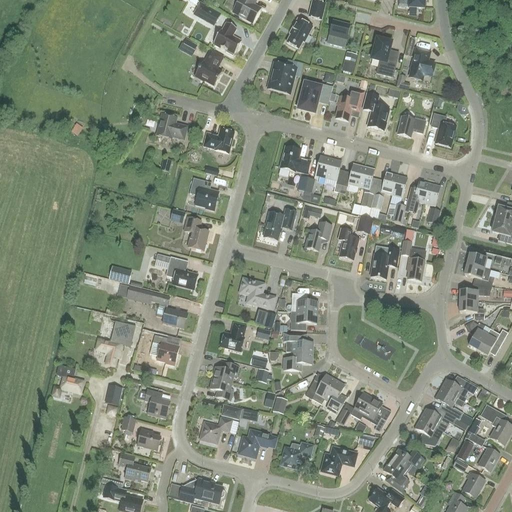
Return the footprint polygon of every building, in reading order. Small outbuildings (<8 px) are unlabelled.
[(252,23),(260,10),(259,10),(259,11),(252,7),(256,0),(241,0),(234,13),(252,23)] [(399,0),(399,7),(408,8),(408,9),(424,10),(424,0),(399,0)] [(312,2),(308,18),(321,22),(325,5),(312,2)] [(199,6),(194,14),(215,25),(219,17),(199,6)] [(298,51),(303,43),(304,44),(312,29),(297,20),(291,31),(293,32),(286,44),(298,51)] [(344,50),(350,27),(333,22),(327,45),(344,50)] [(234,56),(242,43),(232,38),(237,30),(226,24),(222,32),(221,31),(213,44),(214,45),(213,46),(220,50),(221,49),(226,52),(225,53),(233,57),(234,56)] [(195,51),(198,46),(186,40),(184,45),(195,51)] [(392,79),(397,59),(388,57),(391,44),(377,40),(371,61),(379,63),(378,69),(384,71),(382,77),(392,79)] [(432,77),(435,66),(426,64),(427,61),(428,61),(430,53),(416,50),(410,71),(412,72),(410,80),(421,82),(422,77),(425,75),(432,77)] [(216,71),(223,59),(211,52),(205,63),(203,62),(194,78),(204,83),(205,82),(214,87),(222,74),(216,71)] [(354,65),(345,63),(342,72),(352,74),(354,65)] [(268,90),(289,96),(294,77),(300,79),(303,65),(297,64),(296,70),(279,65),(279,66),(281,67),(279,74),(273,72),(272,78),(274,79),(271,91),(268,90)] [(332,85),(334,76),(328,74),(325,83),(332,85)] [(410,85),(404,84),(406,78),(399,76),(396,89),(408,92),(410,85)] [(329,103),(332,89),(321,86),(320,89),(305,85),(300,103),(297,103),(298,109),(298,111),(314,115),(318,100),(329,103)] [(352,91),(349,101),(339,98),(337,106),(339,107),(335,120),(348,123),(351,112),(359,114),(365,94),(352,91)] [(367,128),(384,132),(384,130),(385,131),(387,125),(386,124),(389,111),(376,108),(378,99),(367,96),(363,111),(371,113),(367,128)] [(466,108),(458,106),(456,112),(461,117),(466,116),(469,115),(466,108)] [(184,142),(187,128),(175,125),(177,120),(162,116),(156,137),(171,141),(172,139),(184,142)] [(439,130),(435,145),(450,149),(456,129),(444,126),(446,119),(434,116),(431,128),(439,130)] [(401,118),(397,136),(411,139),(412,133),(423,136),(426,123),(415,120),(414,122),(401,118)] [(72,132),(79,136),(83,128),(77,124),(72,132)] [(206,135),(203,148),(215,151),(214,152),(229,155),(234,134),(220,131),(218,138),(206,135)] [(125,139),(119,147),(126,151),(131,143),(125,139)] [(307,176),(310,163),(302,160),(301,161),(298,161),(301,152),(285,148),(280,170),(295,174),(295,173),(307,176)] [(315,177),(326,180),(331,160),(320,157),(315,177)] [(160,172),(169,174),(172,162),(163,160),(160,172)] [(331,160),(326,180),(337,183),(342,163),(331,160)] [(353,166),(346,192),(357,195),(359,189),(364,169),(353,166)] [(217,177),(219,172),(206,168),(205,174),(217,177)] [(364,169),(359,189),(369,191),(375,171),(364,169)] [(381,194),(391,197),(397,177),(386,174),(381,194)] [(397,177),(391,197),(402,200),(407,180),(397,177)] [(296,191),(305,193),(308,180),(300,178),(296,191)] [(214,213),(219,194),(204,190),(206,183),(193,180),(189,195),(197,197),(195,207),(205,209),(205,210),(214,213)] [(317,182),(308,180),(305,193),(313,195),(317,182)] [(419,183),(416,191),(411,190),(406,209),(405,213),(416,216),(418,204),(424,205),(430,186),(419,183)] [(440,188),(430,186),(424,205),(435,208),(440,188)] [(364,194),(361,208),(370,210),(371,210),(374,196),(364,194)] [(320,200),(304,195),(303,200),(319,205),(320,200)] [(374,196),(371,210),(380,212),(384,199),(374,196)] [(325,199),(323,205),(333,207),(335,201),(325,199)] [(392,224),(401,226),(403,221),(405,213),(406,209),(396,206),(392,224)] [(495,221),(511,225),(511,211),(498,208),(495,221)] [(320,220),(322,212),(308,209),(307,216),(320,220)] [(371,210),(369,219),(378,221),(380,212),(371,210)] [(185,221),(186,215),(174,211),(172,218),(185,221)] [(263,239),(278,243),(281,229),(291,232),(296,214),(285,211),(283,218),(269,214),(265,227),(266,227),(263,239)] [(428,218),(427,224),(437,226),(440,212),(434,211),(432,219),(428,218)] [(356,233),(370,237),(373,221),(360,218),(356,233)] [(204,253),(209,234),(199,231),(201,223),(187,220),(184,233),(191,235),(188,249),(204,253)] [(511,232),(511,230),(511,225),(495,221),(492,234),(508,238),(506,245),(511,246),(511,232)] [(328,242),(332,228),(319,224),(317,234),(310,232),(305,250),(318,253),(321,240),(328,242)] [(380,234),(390,236),(392,228),(382,226),(380,234)] [(353,234),(346,232),(340,231),(338,241),(343,243),(339,258),(353,262),(359,241),(352,239),(353,234)] [(406,232),(404,243),(412,244),(414,233),(406,232)] [(440,249),(442,240),(436,238),(434,248),(440,249)] [(404,243),(403,243),(401,256),(409,258),(408,268),(409,268),(407,281),(421,283),(425,263),(426,255),(416,253),(410,252),(412,244),(404,243)] [(374,256),(370,278),(386,281),(388,268),(396,269),(399,252),(388,250),(388,251),(376,249),(374,256)] [(155,263),(156,263),(154,268),(164,270),(167,258),(157,255),(155,263)] [(469,255),(467,266),(490,272),(492,262),(487,260),(469,255)] [(194,291),(197,277),(185,274),(188,263),(171,259),(166,278),(174,280),(172,286),(194,291)] [(490,272),(467,266),(464,277),(478,280),(476,286),(492,288),(494,279),(488,278),(490,272)] [(129,286),(132,273),(113,268),(109,281),(129,286)] [(262,296),(264,286),(243,280),(239,295),(248,297),(246,305),(272,311),(275,299),(262,296)] [(476,286),(475,293),(460,292),(459,303),(477,304),(478,297),(489,298),(492,288),(476,286)] [(128,297),(159,305),(156,318),(164,320),(162,325),(184,331),(188,315),(167,310),(170,299),(130,289),(128,297)] [(288,313),(291,314),(317,315),(317,303),(307,303),(307,296),(292,295),(291,307),(288,307),(286,308),(286,312),(288,313)] [(477,310),(477,304),(459,303),(459,314),(483,315),(484,310),(477,310)] [(264,327),(272,330),(276,316),(268,314),(264,327)] [(317,315),(291,314),(290,317),(290,321),(291,324),(290,332),(306,332),(306,325),(316,326),(317,315)] [(115,323),(110,343),(98,340),(95,352),(108,355),(105,366),(115,368),(117,360),(119,360),(123,346),(131,348),(136,328),(115,323)] [(470,332),(475,335),(468,347),(478,352),(487,337),(481,334),(484,328),(480,325),(479,327),(472,323),(464,328),(468,334),(470,332)] [(243,339),(246,327),(233,324),(230,336),(224,334),(220,349),(241,354),(244,339),(243,339)] [(274,324),(274,333),(285,333),(285,328),(280,327),(280,325),(274,324)] [(259,329),(257,337),(263,338),(262,340),(268,341),(270,333),(259,329)] [(488,358),(494,346),(500,349),(508,335),(502,332),(499,336),(490,331),(487,337),(478,352),(488,358)] [(286,343),(286,354),(292,355),(312,355),(313,344),(307,344),(307,335),(283,334),(283,343),(286,343)] [(174,368),(179,348),(166,345),(167,340),(155,337),(153,345),(150,356),(157,358),(157,362),(166,364),(165,365),(174,368)] [(292,355),(292,360),(284,359),(283,372),(301,373),(301,366),(312,366),(312,355),(292,355)] [(212,380),(232,385),(233,379),(236,380),(239,368),(224,364),(223,371),(215,369),(212,380)] [(56,377),(63,379),(61,390),(80,395),(83,383),(73,381),(75,371),(59,367),(56,377)] [(260,371),(257,382),(266,385),(269,373),(260,371)] [(325,400),(335,382),(325,377),(320,386),(314,382),(305,398),(312,401),(313,399),(323,405),(325,400)] [(230,391),(232,385),(212,380),(210,391),(217,393),(215,399),(230,403),(233,391),(230,391)] [(463,390),(446,381),(440,391),(464,404),(467,400),(463,397),(466,392),(474,396),(477,389),(467,383),(463,390)] [(345,388),(335,382),(325,400),(331,403),(327,410),(337,416),(346,400),(340,397),(345,388)] [(122,389),(108,386),(104,404),(118,407),(122,389)] [(54,388),(52,398),(58,399),(61,390),(54,388)] [(452,410),(455,405),(462,409),(464,404),(440,391),(434,401),(451,410),(452,410)] [(148,392),(145,402),(150,404),(147,416),(165,421),(170,404),(158,401),(159,395),(148,392)] [(478,400),(485,404),(489,398),(482,393),(478,400)] [(360,422),(363,417),(373,400),(363,394),(354,410),(346,406),(336,423),(343,427),(350,416),(360,422)] [(277,399),(273,413),(280,415),(284,401),(277,399)] [(382,419),(376,417),(383,405),(373,400),(363,417),(372,421),(370,424),(377,428),(375,431),(380,434),(386,423),(381,420),(382,419)] [(106,417),(116,419),(119,409),(109,406),(106,417)] [(242,411),(223,406),(221,417),(239,422),(242,411)] [(511,428),(504,423),(507,418),(486,406),(480,417),(493,424),(492,427),(496,429),(490,440),(504,448),(511,433),(511,428)] [(445,414),(442,420),(425,410),(420,420),(443,434),(444,434),(449,425),(453,427),(456,420),(445,414)] [(459,422),(463,416),(452,410),(451,410),(448,416),(459,422)] [(469,428),(473,421),(463,416),(460,422),(469,428)] [(121,432),(133,435),(136,422),(124,418),(121,432)] [(229,434),(232,422),(221,419),(219,428),(204,424),(199,442),(217,446),(221,432),(229,434)] [(435,448),(438,442),(443,434),(420,420),(414,430),(422,435),(418,443),(423,446),(435,448)] [(363,435),(367,428),(359,424),(354,433),(363,435)] [(321,441),(324,429),(317,427),(314,439),(321,441)] [(325,437),(339,437),(339,429),(326,429),(325,437)] [(157,453),(161,438),(147,435),(148,433),(141,431),(137,447),(157,453)] [(271,437),(259,434),(249,431),(247,439),(243,438),(238,456),(256,461),(260,446),(275,450),(278,439),(271,437)] [(481,448),(485,442),(471,435),(468,441),(481,448)] [(370,447),(372,440),(364,438),(362,446),(370,447)] [(449,451),(456,453),(459,441),(452,440),(449,451)] [(285,449),(280,467),(298,472),(302,457),(310,459),(313,448),(301,445),(301,447),(294,445),(291,446),(290,451),(285,449)] [(358,455),(342,451),(332,448),(329,457),(325,456),(320,474),(338,478),(342,466),(355,469),(358,455)] [(490,474),(500,457),(488,450),(478,467),(490,474)] [(391,462),(407,474),(412,467),(417,471),(424,461),(413,453),(409,459),(398,451),(391,462)] [(148,484),(151,470),(133,466),(135,459),(121,456),(118,467),(127,469),(125,480),(140,484),(141,482),(148,484)] [(452,468),(464,475),(468,467),(457,461),(452,468)] [(402,481),(407,474),(391,462),(383,472),(394,480),(390,485),(401,493),(407,484),(402,481)] [(475,500),(485,483),(470,474),(467,480),(469,481),(462,493),(475,500)] [(104,479),(102,485),(122,490),(124,484),(104,479)] [(222,492),(223,489),(210,486),(210,483),(198,480),(196,491),(182,488),(178,501),(193,505),(194,499),(219,506),(220,500),(221,500),(224,498),(225,495),(223,492),(222,492)] [(177,487),(172,486),(169,499),(173,500),(177,487)] [(140,511),(143,502),(126,497),(127,492),(106,487),(103,499),(122,504),(119,511),(140,511)] [(422,510),(433,493),(425,488),(420,496),(424,499),(419,508),(422,510)] [(384,511),(391,504),(398,509),(404,500),(393,492),(389,499),(377,490),(369,502),(378,509),(376,511),(384,511)] [(466,511),(468,510),(461,506),(464,500),(454,494),(448,506),(450,507),(447,511),(466,511)]
